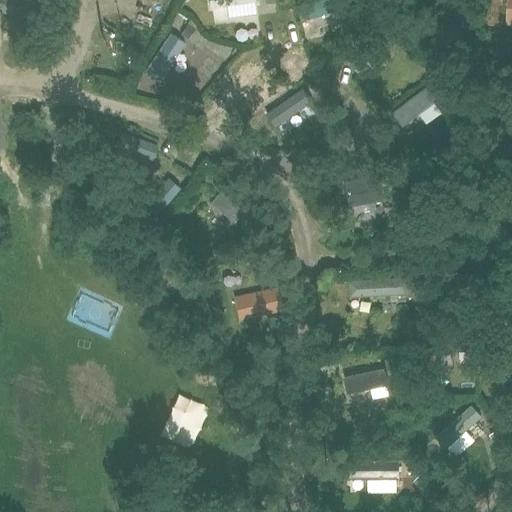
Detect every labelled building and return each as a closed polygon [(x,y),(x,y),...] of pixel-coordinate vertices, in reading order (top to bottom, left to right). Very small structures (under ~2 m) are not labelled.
[(257,0),(235,0),(232,1),(234,15),(259,11),(257,0)] [(341,0),(321,0),(321,17),(341,18),(341,0)] [(172,44),(180,52),(197,35),(189,27),(172,44)] [(236,185),(225,194),(238,211),(250,201),(236,185)] [(426,270),(361,274),(362,292),(427,289),(426,270)] [(400,365),(364,371),(368,398),(404,392),(400,365)]
